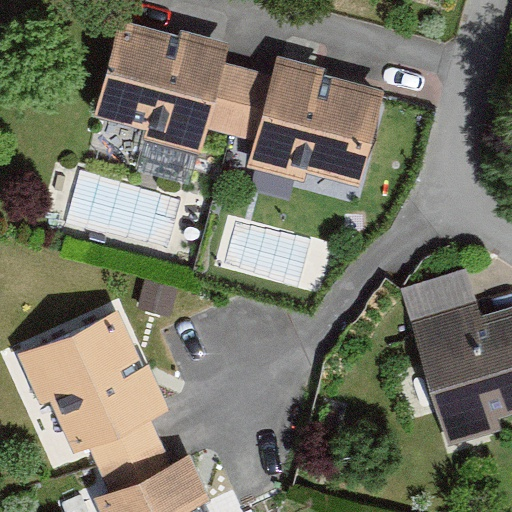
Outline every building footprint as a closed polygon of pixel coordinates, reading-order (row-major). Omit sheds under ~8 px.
[(110,9),(85,110),(195,137),(199,120),(216,52),(219,36),(110,9)] [(240,130),(235,150),(347,177),(373,74),(261,46),(257,62),(240,130)] [(257,62),(216,52),(199,120),(219,125),(240,130),(257,62)] [(445,438),(511,415),(511,304),(480,316),(473,294),(404,317),(445,438)] [(157,406),(113,307),(7,354),(51,452),(78,440),(141,413),(157,406)] [(100,489),(163,462),(141,413),(78,440),(100,489)] [(87,511),(207,511),(183,454),(163,462),(100,489),(81,497),(87,511)]
